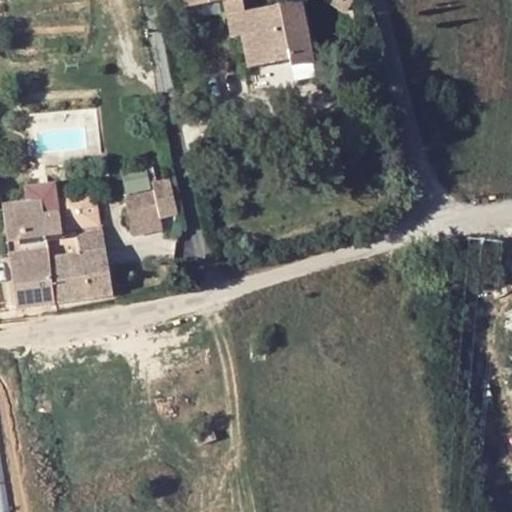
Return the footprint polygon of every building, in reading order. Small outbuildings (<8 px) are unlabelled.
[(312,71),(336,67),(325,2),(270,12),(267,0),(209,0),(211,6),(246,0),(247,0),(254,37),(262,36),(266,62),(309,56),(310,64),(312,71)] [(309,56),(266,62),(267,71),(310,64),(309,56)] [(42,165),(56,165),(55,156),(42,157),(42,165)] [(179,214),(173,187),(123,193),(125,211),(152,208),(153,217),(179,214)] [(152,208),(125,211),(127,235),(154,232),(153,217),(152,208)] [(14,214),(17,243),(70,235),(69,224),(48,225),(47,211),(14,214)] [(72,255),(70,235),(17,243),(29,315),(73,307),(66,265),(63,258),(72,255)] [(102,259),(107,302),(130,299),(124,256),(102,259)] [(102,259),(84,262),(66,265),(73,307),(107,302),(102,259)] [(8,511),(0,456),(0,511),(8,511)]
